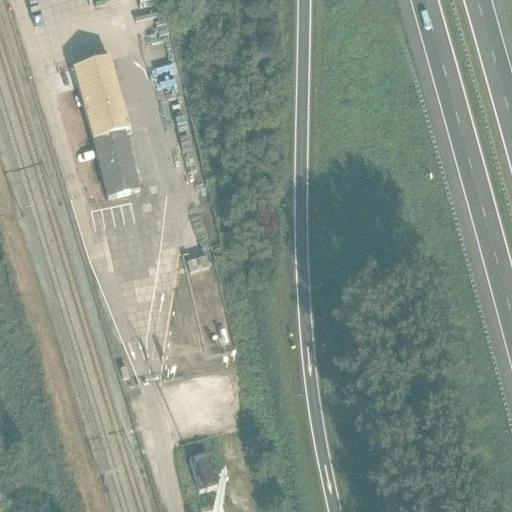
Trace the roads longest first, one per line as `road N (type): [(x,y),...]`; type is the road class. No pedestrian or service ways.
road 1 (motorway): [(302,0),(304,325),(333,511)]
road 2 (motorway): [(421,0),(511,325)]
road 3 (motorway): [(511,129),(474,0)]
